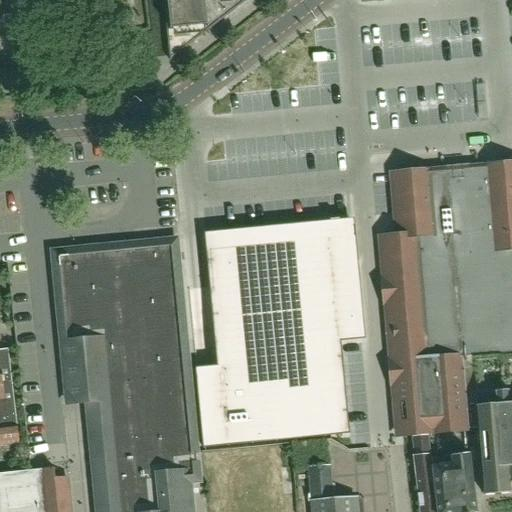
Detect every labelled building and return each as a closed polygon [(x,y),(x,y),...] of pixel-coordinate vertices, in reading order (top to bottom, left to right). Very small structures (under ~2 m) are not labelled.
[(164,0),(171,61),(249,0),(164,0)] [(398,437),(468,432),(469,432),(469,431),(479,430),(485,497),(511,495),(510,485),(511,484),(511,164),(393,174),(398,237),(382,238),(398,437)] [(218,367),(196,369),(203,449),(350,435),(341,342),(366,340),(358,261),(337,264),(333,264),(332,253),(331,237),(232,246),(231,231),(205,234),(218,367)] [(191,511),(189,483),(199,482),(175,241),(55,253),(69,406),(89,404),(91,425),(96,425),(99,460),(95,460),(97,481),(101,481),(104,511),(191,511)] [(0,403),(14,403),(13,383),(0,383),(0,403)] [(0,450),(29,447),(27,431),(0,434),(0,450)] [(437,511),(430,457),(428,436),(412,438),(420,511),(437,511)] [(480,446),(471,447),(473,463),(481,463),(480,446)] [(476,511),(469,456),(432,460),(437,511),(476,511)] [(313,511),(335,511),(335,502),(333,502),(330,469),(329,466),(309,467),(309,469),(313,511)] [(73,511),(70,478),(57,479),(56,478),(55,468),(0,474),(0,511),(73,511)] [(363,511),(363,499),(335,502),(335,511),(363,511)]
